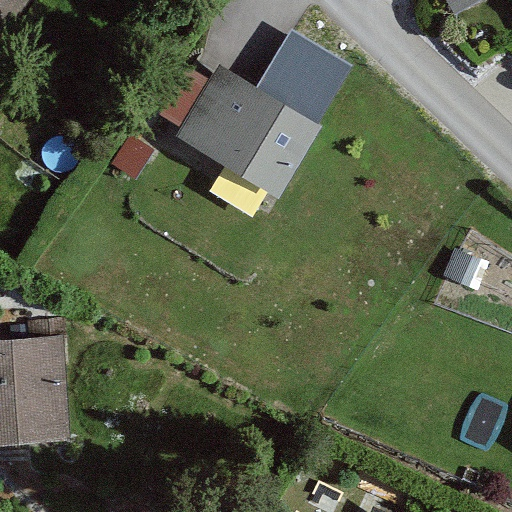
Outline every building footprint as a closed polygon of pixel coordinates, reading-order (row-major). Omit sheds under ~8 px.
[(0,0),(0,20),(15,0),(0,0)] [(454,0),(462,14),(485,0),(454,0)] [(219,65),(176,136),(277,197),(356,68),(292,29),(256,88),(219,65)] [(65,341),(0,341),(0,447),(67,447),(65,341)] [(379,511),(402,511),(385,503),(379,511)]
